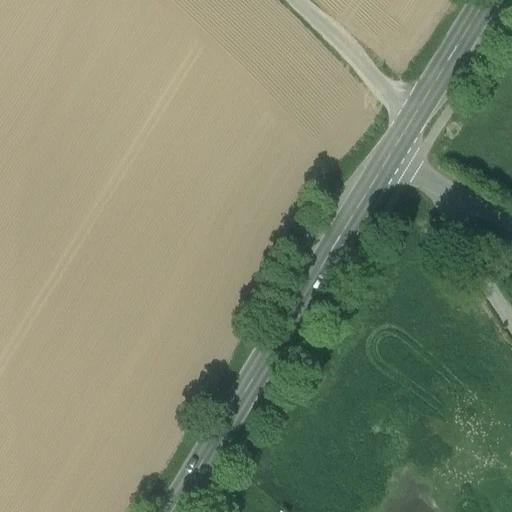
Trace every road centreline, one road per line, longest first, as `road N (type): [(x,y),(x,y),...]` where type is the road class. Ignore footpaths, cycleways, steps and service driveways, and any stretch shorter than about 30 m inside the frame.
road 1 (primary): [(414,117),(178,511)]
road 2 (unclassified): [(294,0),(414,117)]
road 3 (primary): [(485,0),(414,117)]
